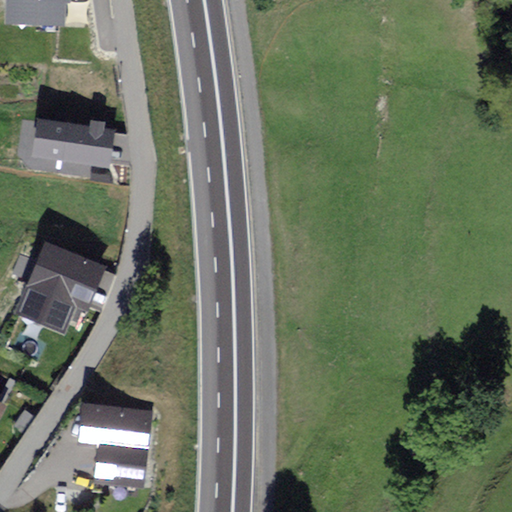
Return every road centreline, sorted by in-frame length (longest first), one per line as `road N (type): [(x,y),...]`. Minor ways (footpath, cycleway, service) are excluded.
road 1 (residential): [(0,491),(113,317),(133,259),(141,146),(120,0)]
road 2 (unclassified): [(230,0),(258,184),(259,511)]
road 3 (primary): [(224,511),(226,294),(196,0)]
